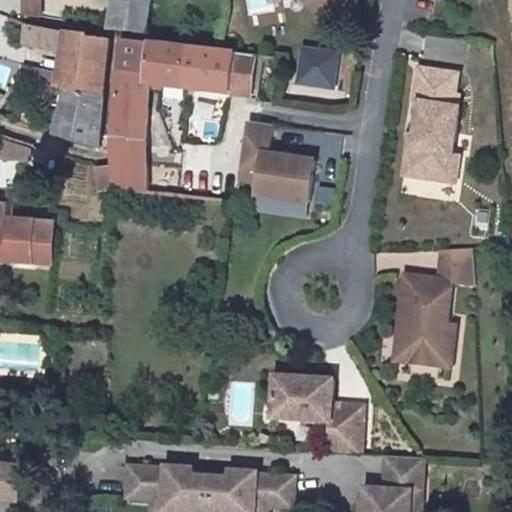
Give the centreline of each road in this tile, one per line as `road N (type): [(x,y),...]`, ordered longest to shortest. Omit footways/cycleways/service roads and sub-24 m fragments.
road 1 (residential): [(18,511),(103,456),(344,469)]
road 2 (residential): [(357,297),(346,325),(319,336),(291,325),(280,297),(291,270),(319,259),(346,270)]
